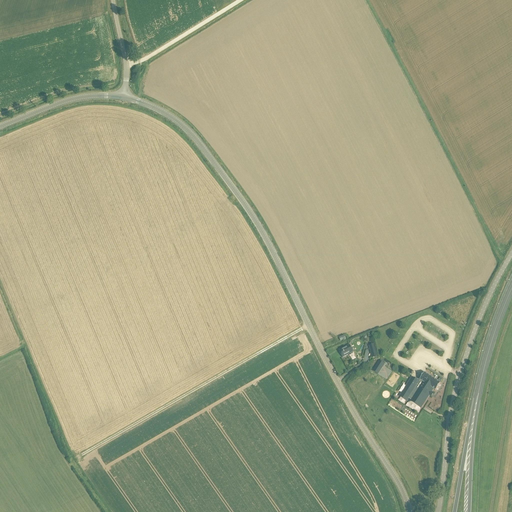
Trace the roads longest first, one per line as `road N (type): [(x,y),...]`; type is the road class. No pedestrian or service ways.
road 1 (tertiary): [(409,511),(257,222),(184,127),(124,97)]
road 2 (unclassified): [(511,252),(460,372),(438,511)]
road 3 (track): [(89,450),(308,325)]
road 4 (primary): [(469,443),(511,288)]
road 5 (tertiary): [(124,97),(68,101),(0,127)]
